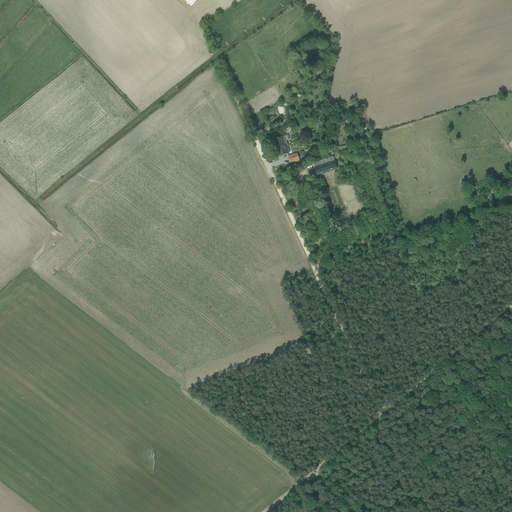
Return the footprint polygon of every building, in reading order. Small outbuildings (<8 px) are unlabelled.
[(324,113),(324,104),(315,104),(315,114),(324,113)] [(280,118),(275,108),(270,111),(275,120),(280,118)] [(285,136),(274,140),(277,149),(286,146),(288,145),(285,136)] [(286,146),(277,149),(279,156),(288,153),(286,146)] [(299,161),(297,154),(288,157),(290,163),(299,161)] [(323,160),(312,163),(316,175),(337,169),(335,161),(324,164),(323,160)]
